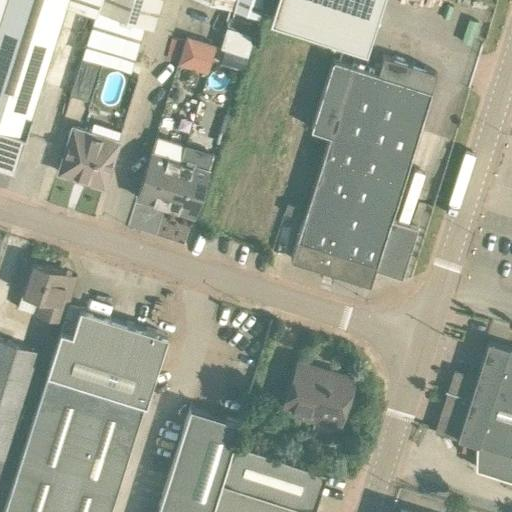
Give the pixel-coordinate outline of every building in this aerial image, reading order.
[(96,11),(96,9),(99,0),(0,0),(0,125),(24,133),(66,2),(96,11)] [(99,0),(96,9),(97,9),(105,12),(154,27),(162,0),(99,0)] [(205,0),(261,17),(266,0),(205,0)] [(275,0),(270,19),(366,49),(381,0),(275,0)] [(87,99),(100,59),(106,38),(98,35),(105,12),(97,9),(84,54),(83,53),(70,94),(87,99)] [(227,24),(250,31),(253,22),(229,15),(227,24)] [(221,47),(247,55),(254,33),(228,25),(221,47)] [(207,72),(215,45),(186,36),(178,63),(207,72)] [(220,63),(243,69),(247,56),(224,49),(220,63)] [(375,268),(401,276),(417,226),(390,218),(437,72),(384,55),(378,73),(333,58),(311,128),(329,134),(290,258),(370,283),(375,268)] [(116,138),(119,130),(92,122),(89,129),(116,138)] [(58,172),(104,186),(118,140),(72,126),(58,172)] [(165,206),(184,145),(156,136),(136,197),(165,206)] [(184,145),(165,206),(194,215),(213,154),(184,145)] [(284,212),(297,216),(300,207),(287,202),(284,212)] [(63,270),(32,260),(22,293),(39,298),(34,313),(62,321),(73,286),(59,282),(63,270)] [(108,511),(143,402),(146,403),(165,337),(157,321),(82,300),(73,325),(62,321),(2,511),(108,511)] [(0,475),(39,350),(0,337),(0,475)] [(475,377),(455,371),(455,372),(458,373),(452,392),(445,389),(444,390),(448,392),(436,430),(477,443),(476,467),(511,478),(511,346),(487,339),(475,377)] [(339,426),(355,377),(298,359),(282,408),(339,426)] [(311,511),(325,469),(233,440),(239,421),(190,405),(155,511),(311,511)] [(471,511),(398,488),(390,511),(471,511)]
